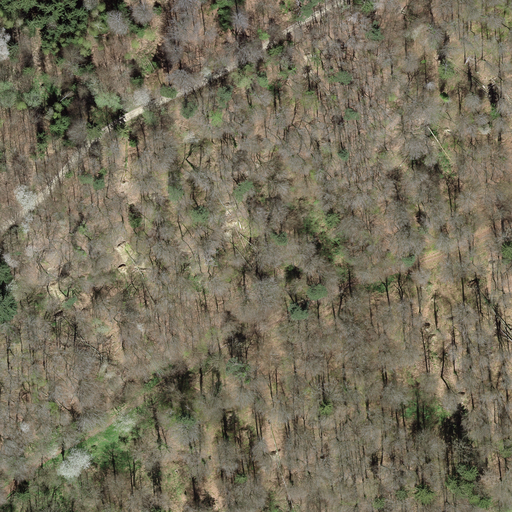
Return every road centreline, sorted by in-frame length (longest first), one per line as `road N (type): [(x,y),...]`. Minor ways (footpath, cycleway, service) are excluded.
road 1 (track): [(511,220),(460,248),(328,295),(187,366),(0,501)]
road 2 (track): [(0,228),(104,129),(342,0)]
